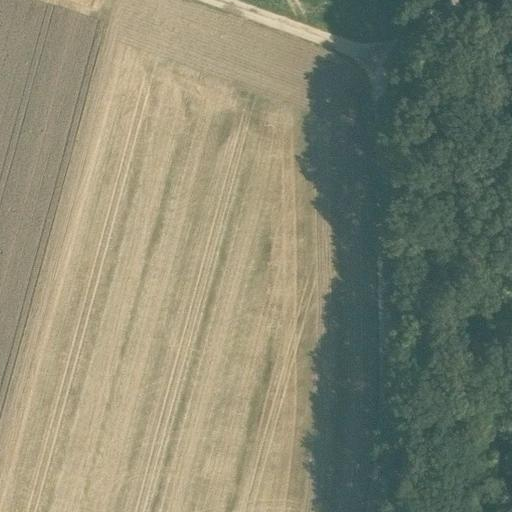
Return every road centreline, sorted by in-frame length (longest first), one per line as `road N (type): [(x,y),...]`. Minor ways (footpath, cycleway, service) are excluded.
road 1 (unclassified): [(371,511),(384,402),(380,89),(397,48),(453,0)]
road 2 (track): [(208,0),(389,60),(361,0)]
